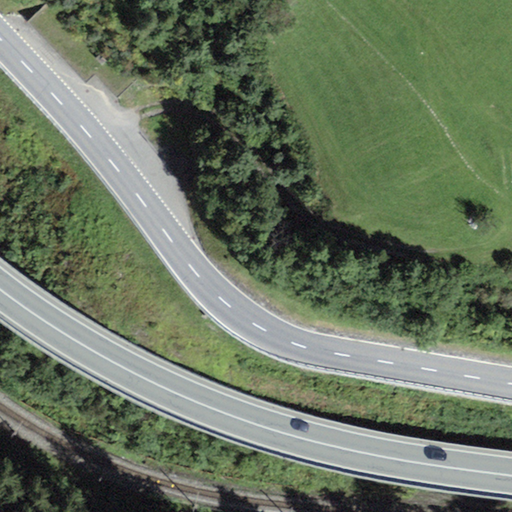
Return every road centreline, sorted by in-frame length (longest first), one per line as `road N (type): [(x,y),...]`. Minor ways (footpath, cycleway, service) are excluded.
road 1 (tertiary): [(511,384),(313,350),(247,320),(194,275),(95,141),(0,40)]
road 2 (track): [(95,141),(141,110),(192,107),(221,120),(292,200),(332,230),(417,254),(463,257),(503,239),(510,201),(505,134)]
road 3 (primary): [(0,289),(122,368),(240,419),(307,440),(511,476)]
